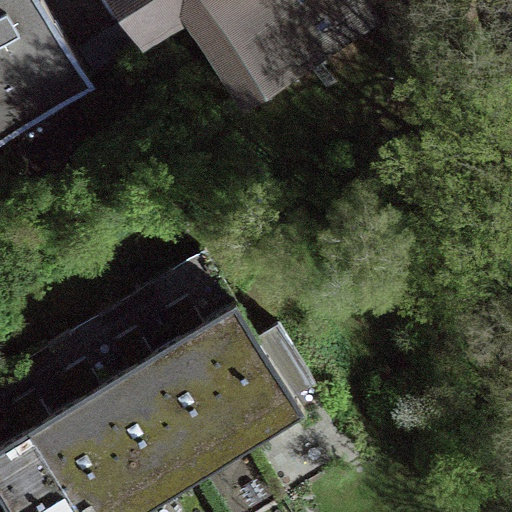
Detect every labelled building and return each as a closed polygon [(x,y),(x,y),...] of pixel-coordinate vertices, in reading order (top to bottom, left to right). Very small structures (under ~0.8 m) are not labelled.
[(96,83),(45,0),(0,0),(0,45),(43,115),(96,83)] [(131,0),(147,26),(186,2),(245,96),(368,19),(356,0),(131,0)] [(0,45),(0,141),(23,127),(30,138),(49,126),(43,115),(0,45)] [(221,272),(168,305),(242,426),(267,411),(279,431),(308,413),(295,392),(315,380),(279,322),(260,334),(221,272)] [(168,305),(116,337),(190,457),(214,443),(225,462),(254,445),(242,426),(168,305)] [(116,337),(66,367),(139,486),(161,473),(173,493),(201,475),(190,457),(116,337)] [(66,367),(13,399),(82,511),(98,511),(111,504),(115,511),(136,511),(150,503),(139,486),(66,367)] [(82,511),(13,399),(0,407),(0,497),(9,511),(82,511)]
